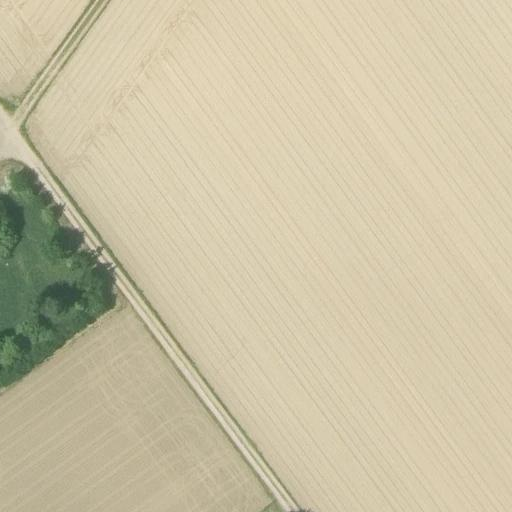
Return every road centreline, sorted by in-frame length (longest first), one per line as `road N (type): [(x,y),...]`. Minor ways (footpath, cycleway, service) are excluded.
road 1 (track): [(289,511),(0,122)]
road 2 (track): [(100,0),(0,138)]
